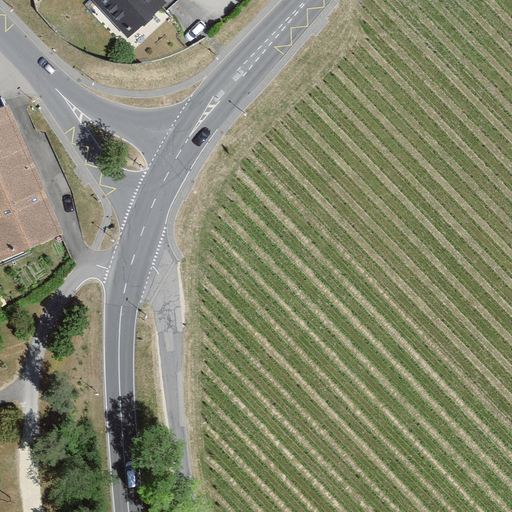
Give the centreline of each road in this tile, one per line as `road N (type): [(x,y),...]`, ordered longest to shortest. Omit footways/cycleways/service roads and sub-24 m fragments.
road 1 (unclassified): [(191,511),(160,294),(135,246)]
road 2 (secondary): [(129,511),(119,354),(135,246)]
road 3 (secondary): [(183,141),(307,0)]
road 4 (tertiary): [(49,86),(144,224)]
road 5 (tertiary): [(183,141),(49,86)]
